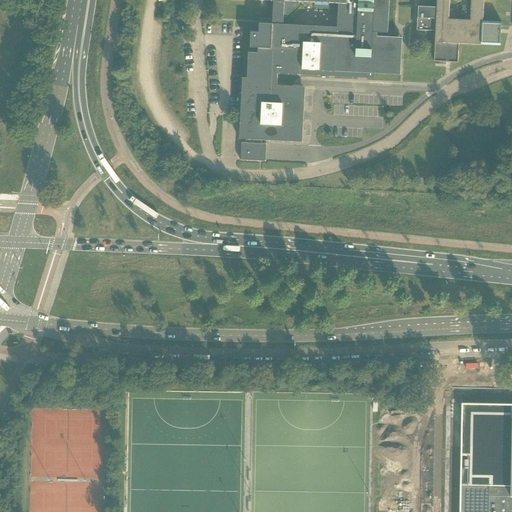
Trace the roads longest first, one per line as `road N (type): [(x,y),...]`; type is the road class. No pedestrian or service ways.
road 1 (unclassified): [(59,325),(121,349),(511,347)]
road 2 (primary): [(59,325),(308,337),(511,327)]
road 3 (primary): [(501,272),(212,244)]
road 4 (primary): [(212,244),(154,219),(121,194),(86,133),(78,79)]
road 5 (primary): [(212,244),(16,242)]
road 6 (primary): [(16,242),(65,55)]
